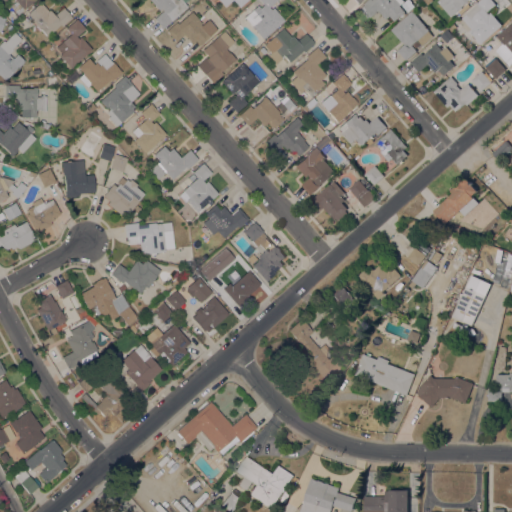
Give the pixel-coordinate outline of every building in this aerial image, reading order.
[(35,0),(24,9),(23,8),(16,14),(9,6),(16,0),(13,3),(10,0),(35,0)] [(181,0),(187,6),(162,28),(154,18),(163,10),(161,8),(158,10),(149,0),(181,0)] [(275,0),(268,7),(270,9),(272,7),(283,20),(262,39),(243,17),(257,5),(254,1),(255,0),(275,0)] [(402,0),(404,2),(399,6),(405,12),(394,22),(390,17),(386,20),(378,11),(370,18),(360,7),(367,0),(402,0)] [(474,0),(473,1),(472,0),(469,0),(461,8),(462,9),(459,11),(458,11),(451,17),(438,2),(440,0),(474,0)] [(475,4),(480,0),(491,0),(496,5),(487,13),(489,15),(490,13),(502,26),(480,45),(469,32),(471,30),(462,19),(466,15),(466,14),(476,5),(475,4)] [(61,26),(60,24),(47,36),(40,29),(37,31),(30,22),(33,19),(27,13),(40,2),(48,11),(49,10),(54,15),(63,7),(71,17),(61,26)] [(202,24),(208,19),(217,29),(199,45),(195,40),(191,43),(183,34),(175,41),(166,30),(176,22),(178,23),(191,11),(202,24)] [(412,12),(429,31),(428,31),(433,37),(422,46),(420,44),(415,48),(413,45),(411,46),(416,51),(406,61),(397,51),(405,45),(402,42),(391,30),(412,12)] [(91,49),(70,67),(59,55),(61,53),(55,47),(70,33),(65,28),(76,18),(85,28),(76,36),(78,38),(80,37),(91,49)] [(511,52),(511,51),(510,52),(504,45),(496,36),(511,22),(511,52)] [(290,37),(292,36),(296,41),(305,33),(313,43),(304,52),(302,50),(289,62),(284,56),(276,64),(267,54),(270,52),(264,45),(282,28),(290,37)] [(225,49),(228,52),(229,52),(235,59),(233,62),(232,61),(219,72),(221,75),(212,83),(204,74),(196,65),(206,57),(206,58),(208,56),(202,50),(224,30),(233,41),(227,47),(225,49)] [(453,37),(446,43),(440,36),(447,30),(453,37)] [(12,49),(8,54),(12,58),(16,54),(24,61),(18,67),(17,66),(4,80),(0,76),(0,43),(3,40),(4,42),(14,32),(21,39),(11,48),(12,49)] [(442,51),(446,47),(454,57),(449,60),(454,66),(443,76),(438,70),(435,73),(428,65),(418,73),(410,63),(421,53),(422,56),(434,46),(433,45),(435,43),(442,51)] [(305,56),(316,46),(325,57),(316,64),(325,75),(320,79),(324,84),(309,96),(304,90),(300,93),(289,80),(295,75),(291,71),(307,58),(305,56)] [(260,55),(256,52),(261,47),(265,50),(260,55)] [(111,81),(109,79),(96,91),(90,84),(87,87),(78,77),(82,73),(77,67),(87,58),(93,64),(96,62),(95,61),(104,53),(111,62),(112,61),(121,72),(111,81)] [(506,70),(495,79),(485,67),(496,58),(506,70)] [(258,81),(241,97),(246,103),(236,112),(227,102),(236,94),(234,92),(232,94),(221,82),(242,63),(258,81)] [(492,81),(490,82),(491,83),(480,92),(471,80),(481,71),(482,72),(483,71),(492,81)] [(345,113),(346,114),(336,122),(326,110),(326,111),(319,103),(321,102),(317,98),(325,91),(328,95),(336,89),(331,83),(342,73),(351,83),(342,91),(343,93),(346,91),(351,97),(352,97),(356,102),(355,102),(356,103),(345,113)] [(57,84),(48,85),(47,77),(56,76),(57,84)] [(114,87),(113,85),(123,76),(131,85),(138,93),(129,101),(134,106),(132,108),(133,110),(115,127),(107,117),(109,115),(106,111),(109,109),(107,106),(106,107),(99,100),(114,87)] [(478,96),(467,106),(465,104),(455,112),(450,106),(447,108),(433,92),(451,77),(457,84),(456,85),(460,90),(467,84),(478,96)] [(35,109),(35,117),(31,117),(31,119),(29,119),(29,117),(21,117),(21,115),(20,115),(20,109),(16,109),(16,98),(4,98),(4,85),(19,85),(19,87),(36,87),(36,97),(38,97),(45,96),(45,111),(39,109),(35,109)] [(300,107),(292,115),(279,101),(288,93),(300,107)] [(278,112),(277,113),(283,119),(281,120),(282,122),(279,125),(277,124),(272,128),(266,122),(263,125),(256,118),(248,126),(238,115),(249,105),(251,107),(264,96),(278,112)] [(95,107),(90,112),(86,108),(91,103),(95,107)] [(159,114),(150,121),(152,123),(154,121),(165,134),(144,153),(133,140),(136,137),(131,131),(145,119),(139,112),(150,103),(159,114)] [(337,128),(354,113),(358,118),(360,117),(364,121),(366,120),(369,123),(377,117),(386,128),(378,135),(376,133),(364,143),(365,143),(362,146),(356,139),(351,143),(337,128)] [(305,149),(306,150),(304,152),(303,151),(297,156),(292,151),(291,152),(287,148),(285,149),(282,146),(274,153),(264,141),(274,132),(276,134),(296,117),(303,125),(296,131),(303,139),(303,140),(308,146),(305,149)] [(49,125),(47,129),(39,126),(41,121),(49,125)] [(34,138),(21,153),(17,149),(11,156),(8,154),(9,153),(0,144),(0,131),(2,133),(8,126),(11,128),(17,122),(24,129),(28,125),(33,130),(30,133),(30,134),(34,138)] [(407,147),(403,151),(407,156),(397,165),(392,159),(389,162),(380,152),(382,151),(375,143),(391,130),(407,147)] [(326,135),(330,140),(319,150),(315,145),(326,135)] [(511,148),(498,160),(492,153),(506,141),(511,148)] [(109,161),(98,157),(102,143),(114,147),(109,161)] [(180,157),(189,149),(197,159),(187,169),(185,167),(171,179),(165,172),(156,179),(148,170),(158,161),(152,155),(163,146),(168,151),(172,148),(180,157)] [(326,159),(324,160),(330,168),(325,172),(329,177),(319,185),(320,186),(309,196),(300,186),(310,177),(308,175),(306,178),(300,171),(299,171),(294,166),(307,155),(306,154),(315,147),(326,159)] [(125,162),(129,164),(129,163),(134,168),(140,173),(136,177),(131,173),(127,177),(118,170),(110,167),(114,153),(127,157),(126,158),(125,162)] [(83,160),(84,175),(93,174),(94,192),(78,193),(78,195),(74,196),(75,197),(65,198),(63,174),(62,175),(61,162),(83,160)] [(211,172),(202,180),(204,183),(206,181),(217,193),(196,212),(186,200),(184,202),(178,195),(183,191),(182,190),(196,178),(191,172),(202,163),(211,172)] [(384,176),(374,185),(365,174),(374,166),(384,176)] [(55,181),(43,187),(37,174),(49,169),(55,181)] [(124,218),(106,204),(109,201),(102,196),(112,183),(114,185),(121,176),(125,180),(126,179),(128,181),(130,179),(136,184),(135,186),(143,193),(124,218)] [(6,189),(4,190),(8,197),(0,201),(0,177),(1,177),(13,180),(10,183),(15,187),(20,181),(26,186),(16,198),(10,193),(12,191),(7,187),(6,189)] [(433,212),(453,194),(451,191),(458,185),(457,184),(463,178),(464,179),(465,178),(477,192),(472,196),(474,198),(472,200),(476,205),(464,216),(460,211),(445,225),(433,212)] [(374,199),(366,206),(359,199),(358,200),(348,189),(358,180),(374,199)] [(344,194),(341,197),(344,201),(341,203),(347,209),(345,211),(346,213),(338,221),(336,219),(334,221),(323,208),(321,210),(312,199),(333,181),(344,194)] [(43,203),(51,199),(53,201),(54,204),(56,203),(58,206),(56,207),(59,213),(52,217),(53,219),(49,222),(50,224),(41,229),(35,232),(26,214),(28,213),(26,209),(33,205),(31,202),(40,197),(42,202),(43,203)] [(20,213),(7,220),(2,209),(14,202),(20,213)] [(230,215),(238,208),(248,218),(238,227),(236,225),(223,237),(216,230),(212,234),(202,223),(208,218),(204,213),(214,204),(219,210),(223,206),(230,215)] [(140,209),(137,213),(132,210),(136,205),(140,209)] [(0,236),(3,234),(1,230),(13,224),(15,226),(25,221),(26,223),(34,239),(30,242),(19,248),(17,248),(16,246),(11,249),(10,247),(3,250),(0,245),(0,236)] [(149,259),(149,253),(140,254),(139,243),(127,244),(126,237),(125,237),(124,224),(137,222),(137,224),(155,222),(155,223),(161,223),(162,231),(171,230),(173,248),(164,249),(164,251),(165,261),(149,259)] [(262,232),(261,232),(266,237),(256,246),(243,231),(254,222),(262,232)] [(269,252),(275,246),(285,257),(280,262),(283,265),(265,281),(251,265),(259,259),(257,257),(266,249),(268,251),(269,252)] [(426,256),(418,266),(407,258),(415,248),(426,256)] [(434,250),(442,255),(436,264),(428,259),(434,250)] [(207,275),(196,263),(206,254),(217,266),(207,275)] [(123,281),(122,283),(110,274),(118,264),(127,271),(136,260),(141,264),(145,259),(160,270),(147,288),(144,286),(139,293),(123,281)] [(422,289),(416,284),(413,289),(409,286),(412,281),(411,281),(426,260),(438,268),(432,276),(422,289)] [(199,280),(188,291),(174,275),(186,265),(199,280)] [(383,292),(385,294),(378,300),(358,277),(365,270),(367,273),(372,269),(374,271),(380,265),(387,272),(390,270),(391,272),(394,269),(400,276),(383,292)] [(248,270),(260,284),(247,295),(249,297),(238,307),(222,289),(228,283),(231,286),(248,270)] [(472,326),(452,317),(471,275),(491,284),(472,326)] [(93,286),(91,284),(95,282),(94,281),(100,278),(100,279),(104,277),(106,281),(106,282),(114,297),(119,294),(126,306),(117,313),(114,308),(100,315),(94,305),(87,309),(79,294),(93,286)] [(210,291),(196,277),(184,288),(198,303),(210,291)] [(73,292),(61,299),(54,286),(66,279),(73,292)] [(180,295),(171,304),(161,293),(171,284),(180,295)] [(339,309),(337,306),(338,305),(335,302),(338,300),(334,296),(334,294),(343,287),(347,292),(348,292),(353,298),(339,309)] [(184,301),(174,290),(164,299),(174,310),(184,301)] [(53,302),(54,301),(59,311),(60,310),(65,320),(46,330),(39,315),(38,315),(35,309),(39,307),(36,300),(49,294),(53,302)] [(228,314),(212,328),(209,325),(203,331),(191,317),(206,304),(205,303),(212,296),(228,314)] [(167,310),(157,319),(146,306),(156,297),(157,299),(167,310)] [(135,317),(126,324),(118,313),(127,306),(135,317)] [(318,348),(323,344),(341,364),(325,378),(315,367),(311,370),(305,363),(307,361),(298,349),(301,346),(287,330),(300,319),(311,332),(307,336),(318,348)] [(88,320),(93,329),(89,331),(93,337),(90,339),(95,348),(79,357),(81,361),(67,369),(61,357),(72,351),(65,339),(71,336),(68,331),(88,320)] [(189,343),(183,348),(186,352),(169,367),(150,344),(173,324),(189,343)] [(420,334),(417,344),(407,340),(411,330),(420,334)] [(116,353),(105,362),(95,351),(106,341),(116,353)] [(151,357),(150,358),(160,370),(148,380),(150,381),(147,384),(147,385),(143,389),(142,388),(139,391),(136,387),(137,387),(124,372),(128,369),(120,361),(133,349),(133,350),(140,344),(151,357)] [(406,396),(354,375),(363,354),(377,360),(378,357),(389,361),(387,364),(415,374),(406,396)] [(511,392),(502,392),(501,402),(488,402),(488,389),(496,389),(496,375),(509,375),(509,373),(511,373),(511,392)] [(122,422),(118,418),(112,423),(108,418),(105,421),(88,402),(92,398),(104,411),(108,407),(107,406),(115,399),(106,390),(102,394),(99,392),(93,398),(85,389),(97,379),(102,384),(113,374),(133,396),(129,399),(137,408),(122,422)] [(455,377),(473,384),(465,404),(452,398),(440,398),(431,408),(418,396),(419,395),(416,393),(419,387),(430,375),(434,379),(454,379),(455,377)] [(1,417),(0,415),(0,382),(5,380),(9,387),(11,385),(13,389),(16,388),(25,403),(1,417)] [(230,426),(244,414),(256,427),(252,431),(253,432),(241,442),(240,441),(239,442),(237,440),(221,454),(220,452),(219,452),(217,450),(216,452),(212,447),(206,452),(193,438),(186,444),(181,438),(180,438),(176,433),(175,431),(209,401),(230,426)] [(41,427),(38,429),(43,437),(34,443),(35,444),(22,453),(14,442),(18,439),(17,438),(18,437),(17,435),(18,434),(16,431),(15,432),(8,422),(14,418),(15,419),(28,410),(41,427)] [(0,428),(5,426),(11,437),(6,440),(7,441),(3,443),(4,445),(0,447),(0,428)] [(52,441),(53,441),(60,450),(61,452),(59,453),(63,458),(61,460),(65,464),(55,473),(56,473),(45,483),(37,474),(41,471),(40,471),(44,467),(40,462),(30,470),(23,461),(37,449),(38,450),(51,440),(52,441)] [(293,476),(271,509),(250,495),(257,485),(252,482),(246,491),(239,486),(245,477),(236,471),(246,457),(272,474),(278,466),(293,476)] [(37,486),(28,494),(14,477),(12,480),(8,475),(15,469),(19,473),(23,470),(37,486)] [(328,484),(328,485),(338,488),(337,493),(355,499),(351,511),(332,506),(330,511),(300,511),(310,478),(328,484)] [(242,500),(232,511),(228,511),(220,504),(231,491),(242,500)] [(408,511),(363,511),(363,497),(384,497),(384,491),(389,491),(408,491),(408,511)]
